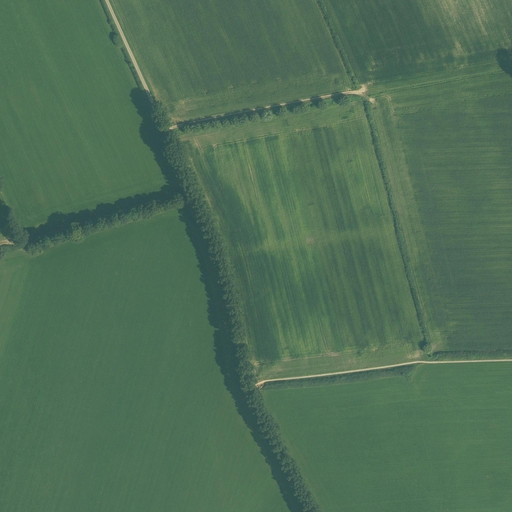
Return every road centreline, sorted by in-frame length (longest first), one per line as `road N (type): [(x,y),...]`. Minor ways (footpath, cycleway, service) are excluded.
road 1 (unclassified): [(246,389),(209,234),(105,0)]
road 2 (track): [(369,100),(351,93),(164,130)]
road 3 (unclassified): [(246,389),(309,511)]
